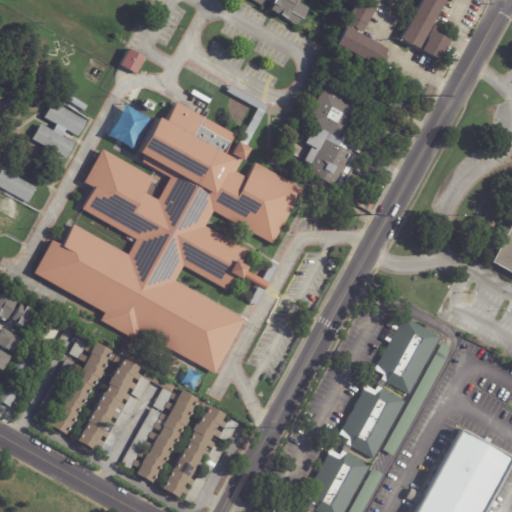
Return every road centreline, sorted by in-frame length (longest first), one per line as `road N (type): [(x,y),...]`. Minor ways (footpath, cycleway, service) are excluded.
road 1 (tertiary): [(507,0),(239,480)]
road 2 (tertiary): [(141,511),(0,433)]
